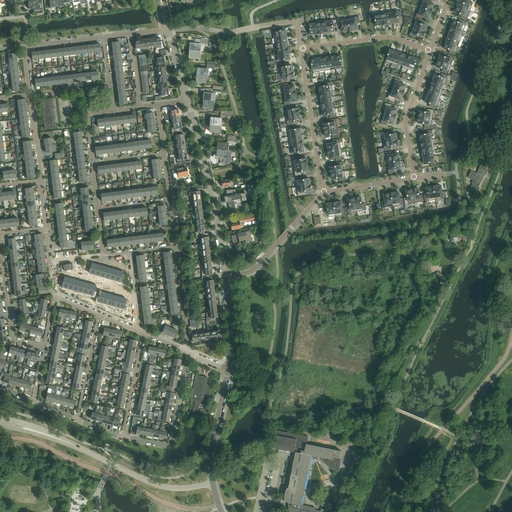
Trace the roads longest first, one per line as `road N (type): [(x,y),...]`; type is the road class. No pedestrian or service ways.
road 1 (unclassified): [(32,431),(159,486),(213,483)]
road 2 (residential): [(224,275),(187,101)]
road 3 (residential): [(300,49),(322,194)]
road 4 (residential): [(429,51),(404,122),(412,179)]
road 5 (residential): [(300,49),(389,36),(429,51)]
road 6 (residential): [(44,347),(12,338),(0,240)]
road 7 (residential): [(224,275),(252,269),(322,194)]
